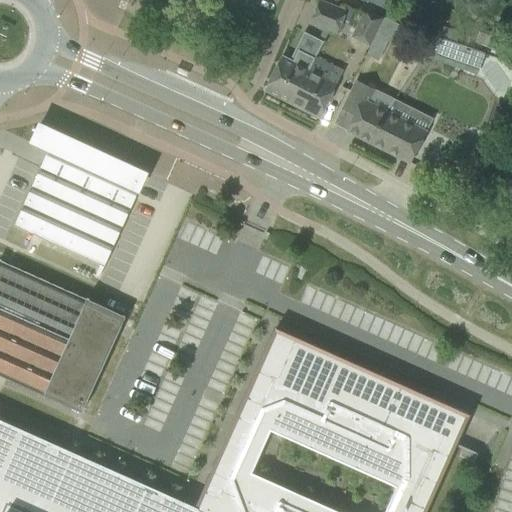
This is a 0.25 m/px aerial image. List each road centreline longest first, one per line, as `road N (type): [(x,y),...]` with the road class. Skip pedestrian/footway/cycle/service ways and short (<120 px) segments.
road 1 (secondary): [(461,258),(330,176),(43,38)]
road 2 (secondary): [(34,63),(461,258)]
